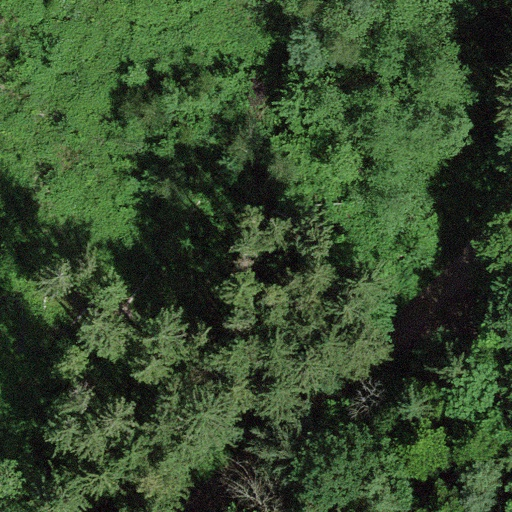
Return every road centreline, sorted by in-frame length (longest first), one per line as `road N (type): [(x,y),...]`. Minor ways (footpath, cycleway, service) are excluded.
road 1 (track): [(176,511),(337,397),(511,201)]
road 2 (track): [(511,387),(458,258)]
